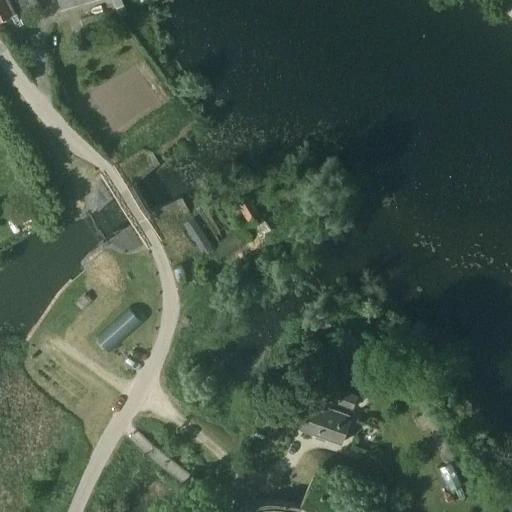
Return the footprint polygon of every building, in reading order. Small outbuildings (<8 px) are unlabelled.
[(0,0),(0,20),(11,15),(16,27),(22,24),(20,19),(42,11),(38,0),(0,0)] [(58,0),(62,10),(93,0),(58,0)] [(153,164),(134,184),(118,196),(108,180),(103,183),(100,186),(97,191),(95,195),(94,199),(94,203),(94,206),(95,208),(95,210),(96,212),(90,216),(64,231),(59,224),(55,227),(58,231),(62,238),(93,219),(95,218),(94,217),(95,216),(96,218),(98,216),(97,215),(98,214),(99,215),(102,214),(100,211),(99,208),(98,206),(98,204),(98,202),(99,200),(99,197),(100,194),(101,192),(104,189),(107,186),(117,202),(133,192),(132,190),(133,190),(133,191),(135,189),(135,188),(136,188),(136,189),(137,188),(160,164),(156,158),(153,154),(149,157),(153,164)] [(183,196),(160,164),(137,188),(136,189),(136,188),(135,188),(135,189),(133,191),(133,190),(132,190),(133,192),(117,202),(107,186),(104,189),(101,192),(100,194),(99,197),(99,200),(98,202),(98,204),(98,206),(99,208),(100,211),(102,214),(99,215),(98,214),(97,215),(98,216),(96,218),(95,216),(94,217),(95,218),(93,219),(62,238),(80,263),(108,240),(109,239),(110,240),(111,240),(110,239),(113,237),(113,238),(114,238),(113,237),(117,234),(119,237),(120,239),(122,240),(124,241),(126,241),(129,242),(132,242),(135,242),(138,241),(141,240),(144,238),(132,224),(148,213),(149,214),(150,214),(149,213),(151,211),(152,212),(153,212),(152,211),(153,210),(183,196)] [(249,224),(208,251),(216,264),(271,229),(250,195),(236,204),(249,224)] [(140,225),(155,214),(181,203),(185,208),(189,205),(186,201),(183,196),(153,210),(152,211),(153,212),(152,212),(151,211),(149,213),(150,214),(149,214),(148,213),(132,224),(144,238),(141,240),(138,241),(135,242),(132,242),(129,242),(126,241),(124,241),(122,240),(120,239),(119,237),(117,234),(113,237),(114,238),(113,238),(113,237),(110,239),(111,240),(110,240),(109,239),(108,240),(80,263),(84,268),(88,273),(92,270),(86,263),(110,244),(116,240),(117,241),(119,242),(121,244),(124,245),(128,246),(132,246),(136,246),(140,245),(145,242),(148,240),(150,239),(140,225)] [(186,220),(175,228),(194,257),(206,250),(186,220)] [(87,297),(78,306),(80,310),(84,313),(89,309),(93,304),(91,300),(87,297)] [(109,353),(143,322),(129,307),(96,338),(109,353)] [(342,337),(345,338),(347,334),(347,329),(341,326),(335,326),(333,330),(333,335),(336,336),(335,340),(341,342),(342,337)] [(379,393),(393,380),(378,364),(364,376),(379,393)] [(358,395),(343,390),(342,392),(335,390),(332,399),(339,401),(338,404),(354,409),(358,395)] [(352,417),(311,402),(302,427),(343,442),(352,417)] [(282,440),(272,435),(269,442),(279,446),(282,440)] [(312,476),(310,476),(304,495),(308,490),(312,476)]
